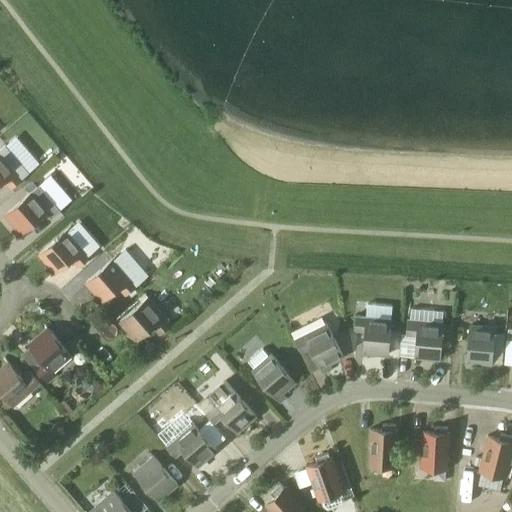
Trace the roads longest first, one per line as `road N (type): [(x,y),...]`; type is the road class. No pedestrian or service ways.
road 1 (residential): [(511,413),(361,396),(318,417),(204,511)]
road 2 (residential): [(12,290),(57,294),(111,356)]
